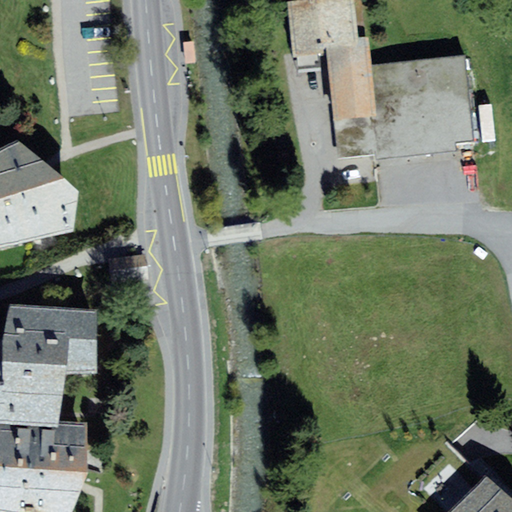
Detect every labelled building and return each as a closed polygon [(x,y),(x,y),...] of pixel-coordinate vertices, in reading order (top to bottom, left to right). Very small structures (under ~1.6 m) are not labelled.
[(354,0),(298,0),(289,1),(295,63),(321,60),(331,159),(460,147),(452,57),(361,65),(354,0)] [(17,140),(0,148),(0,246),(75,231),(79,190),(17,140)] [(145,255),(110,259),(112,283),(147,279),(145,255)] [(0,425),(73,426),(96,374),(112,375),(113,319),(16,316),(15,352),(0,351),(0,425)] [(81,435),(0,436),(0,487),(1,489),(0,498),(0,511),(72,511),(83,482),(81,435)] [(510,511),(483,486),(458,511),(510,511)]
